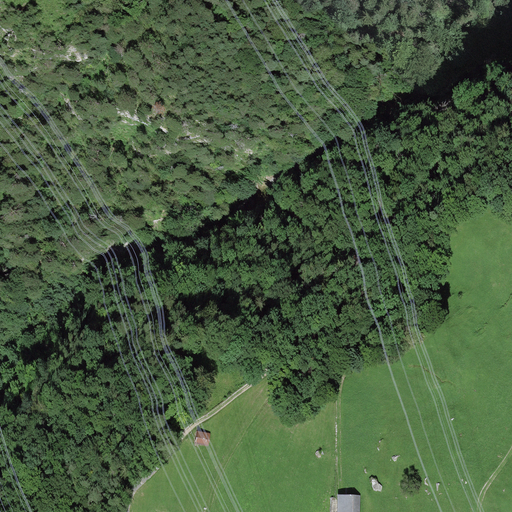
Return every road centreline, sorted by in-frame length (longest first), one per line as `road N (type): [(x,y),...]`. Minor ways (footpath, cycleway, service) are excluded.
road 1 (track): [(328,511),(338,493),(341,372),(396,274),(396,231),(410,188),(452,129),(511,69)]
road 2 (track): [(126,511),(188,427),(319,327),(363,274),(393,205),(410,188)]
road 3 (track): [(319,327),(230,450),(207,511)]
road 4 (track): [(359,338),(424,287),(446,230),(467,208)]
